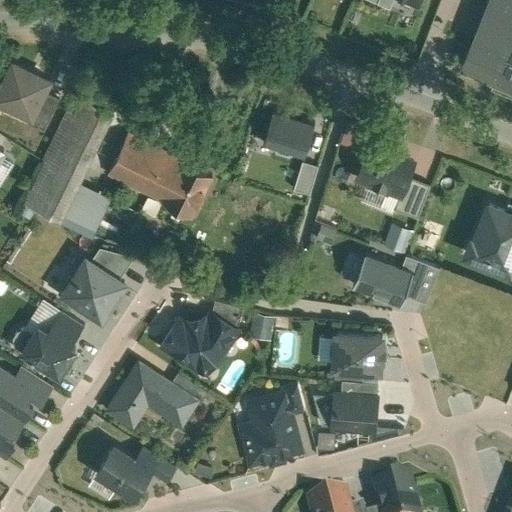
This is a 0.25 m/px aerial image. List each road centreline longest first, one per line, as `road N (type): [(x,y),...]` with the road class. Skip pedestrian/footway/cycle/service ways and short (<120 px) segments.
road 1 (residential): [(0,20),(253,48),(426,97)]
road 2 (residential): [(29,511),(42,456),(161,281)]
road 3 (residential): [(439,437),(262,481)]
road 4 (residential): [(439,437),(410,321),(389,316)]
